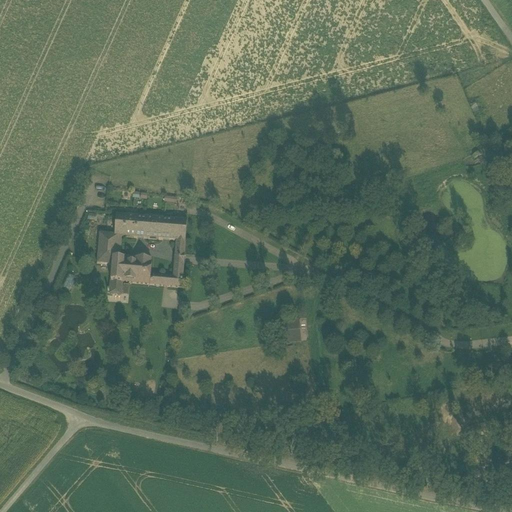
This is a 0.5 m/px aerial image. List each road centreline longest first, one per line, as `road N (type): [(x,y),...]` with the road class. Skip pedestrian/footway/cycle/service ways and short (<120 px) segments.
road 1 (track): [(511,342),(443,342),(313,271),(199,258)]
road 2 (unclassified): [(258,457),(511,510)]
road 3 (unclassified): [(85,198),(0,385)]
road 4 (unclassified): [(258,457),(89,418)]
road 5 (unclassified): [(8,511),(89,418)]
